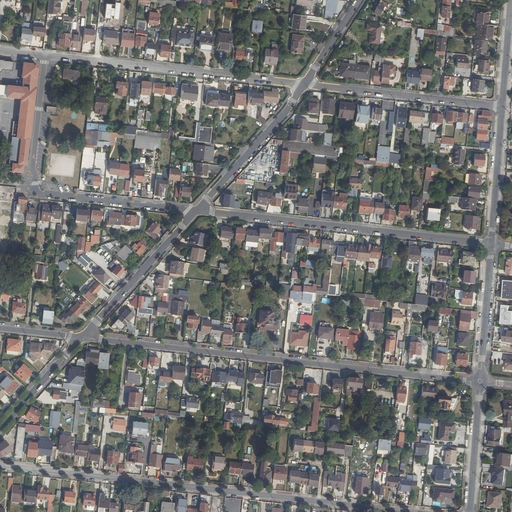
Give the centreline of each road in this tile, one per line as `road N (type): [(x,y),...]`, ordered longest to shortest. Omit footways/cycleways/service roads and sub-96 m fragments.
road 1 (residential): [(0,466),(408,511)]
road 2 (residential): [(82,337),(473,380)]
road 3 (residential): [(491,243),(195,211)]
road 4 (residential): [(46,55),(304,84)]
road 5 (residential): [(304,84),(501,107)]
road 6 (tertiary): [(195,211),(82,337)]
road 7 (tertiary): [(304,84),(195,211)]
road 8 (residential): [(195,211),(33,191)]
road 9 (residential): [(33,191),(46,55)]
road 10 (residential): [(491,243),(501,107)]
road 11 (residential): [(480,374),(491,243)]
road 12 (residential): [(479,387),(469,511)]
road 13 (tertiary): [(82,337),(0,427)]
